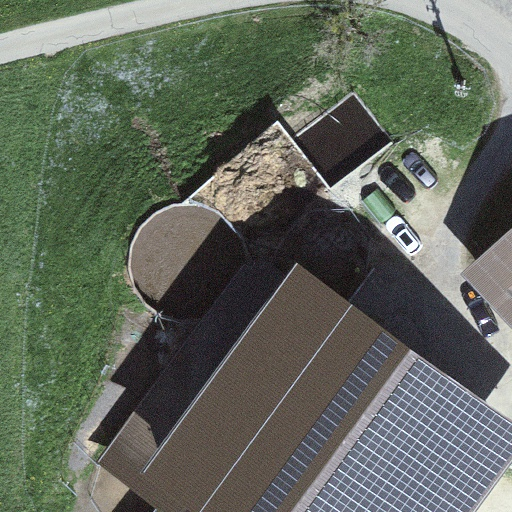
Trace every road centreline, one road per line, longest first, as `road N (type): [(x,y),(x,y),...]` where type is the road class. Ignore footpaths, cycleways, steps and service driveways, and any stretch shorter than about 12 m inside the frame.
road 1 (track): [(511,414),(472,377),(429,306),(511,126)]
road 2 (unclassified): [(195,0),(0,50)]
